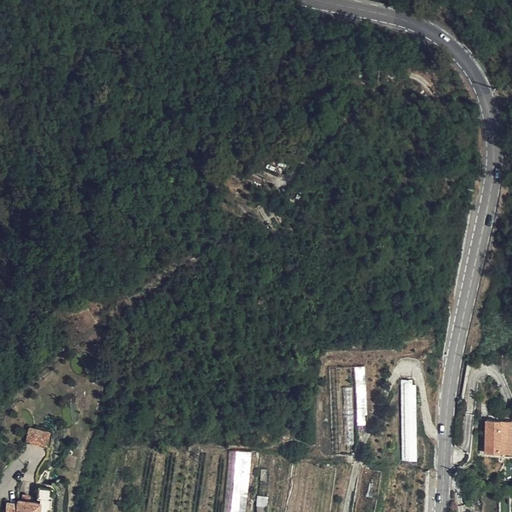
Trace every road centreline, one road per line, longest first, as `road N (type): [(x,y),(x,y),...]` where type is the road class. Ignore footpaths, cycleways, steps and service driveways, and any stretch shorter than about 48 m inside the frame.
road 1 (secondary): [(441,511),(451,371),(491,193),(489,109),(470,70),(433,33),(328,0)]
road 2 (unknown): [(347,511),(362,441),(401,370),(417,368),(434,432),(446,434)]
road 3 (track): [(487,208),(439,104),(425,83),(401,70)]
